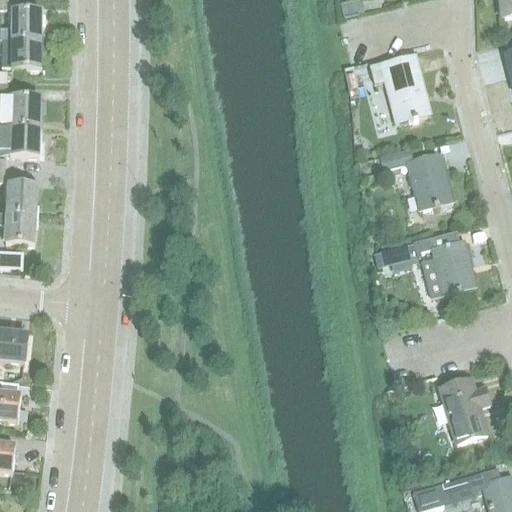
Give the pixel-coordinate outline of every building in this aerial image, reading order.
[(511,0),(499,0),(502,22),(511,21),(511,0)] [(12,33),(1,33),(0,45),(5,45),(41,45),(42,17),(13,16),(12,33)] [(41,45),(5,45),(4,74),(12,74),(12,75),(41,75),(41,45)] [(416,60),(370,72),(375,89),(387,85),(394,111),(391,112),(395,129),(427,121),(423,105),(428,104),(416,60)] [(0,101),(0,129),(11,130),(40,131),(41,103),(12,101),(12,102),(0,101)] [(0,129),(0,158),(10,159),(10,160),(39,161),(40,131),(11,130),(0,129)] [(413,167),(410,155),(380,163),(384,175),(407,169),(419,216),(454,207),(441,159),(413,167)] [(9,189),(8,218),(37,219),(38,191),(9,189)] [(0,217),(0,228),(7,229),(6,248),(35,250),(37,219),(8,218),(0,217)] [(414,249),(392,255),(395,268),(422,261),(421,257),(431,254),(443,300),(475,292),(464,246),(460,248),(457,236),(413,247),(414,249)] [(0,272),(23,274),(24,258),(0,256),(0,272)] [(0,365),(25,368),(28,341),(0,337),(0,365)] [(475,397),(471,384),(440,394),(457,450),(488,441),(480,412),(490,409),(486,393),(475,397)] [(4,386),(0,386),(0,426),(19,428),(22,401),(3,399),(4,386)] [(0,477),(14,479),(17,451),(0,449),(0,477)] [(497,473),(414,498),(418,511),(435,511),(475,500),(473,494),(483,491),(488,511),(511,511),(511,482),(500,485),(497,473)]
